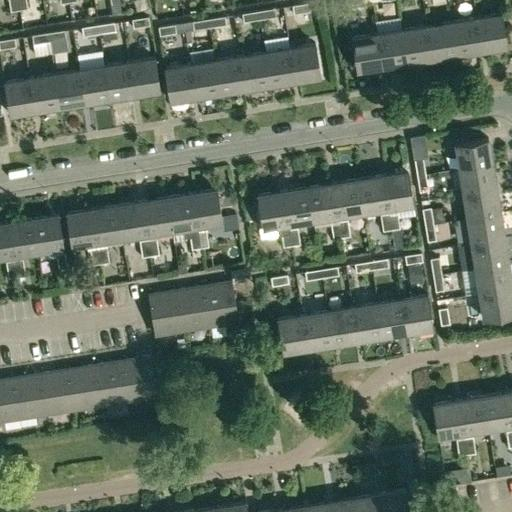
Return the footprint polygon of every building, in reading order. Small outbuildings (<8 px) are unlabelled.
[(9,0),(11,11),(20,9),(18,0),(9,0)] [(27,0),(18,0),(20,9),(29,8),(27,0)] [(310,11),(309,3),(292,5),(294,14),(310,11)] [(276,17),(275,8),(258,11),(260,19),(276,17)] [(260,19),(258,11),(242,13),(243,22),(260,19)] [(502,13),(476,17),(482,50),(507,45),(502,13)] [(150,25),(149,16),(132,19),(134,28),(150,25)] [(227,25),(226,16),(209,19),(211,27),(227,25)] [(476,17),(452,21),(457,53),(482,50),(476,17)] [(211,27),(209,19),(193,21),(194,30),(211,27)] [(452,21),(427,25),(432,57),(457,53),(452,21)] [(116,31),(114,22),(98,25),(99,33),(116,31)] [(176,33),(175,24),(159,27),(160,35),(176,33)] [(99,33),(98,25),(82,27),(83,36),(99,33)] [(427,25),(402,29),(407,61),(432,57),(427,25)] [(407,61),(402,29),(378,33),(383,65),(407,61)] [(66,39),(65,30),(49,32),(50,41),(66,39)] [(50,41),(49,32),(32,35),(34,44),(50,41)] [(378,33),(352,37),(357,69),(383,65),(378,33)] [(0,49),(16,47),(14,38),(0,40),(0,49)] [(48,61),(76,52),(72,40),(44,49),(48,61)] [(315,43),(290,47),(295,80),(321,76),(315,43)] [(290,47),(265,51),(270,84),(295,80),(290,47)] [(265,51),(240,55),(246,88),(270,84),(265,51)] [(240,55),(216,59),(221,92),(246,88),(240,55)] [(155,57),(129,61),(134,93),(160,89),(155,57)] [(216,59),(191,63),(196,96),(221,92),(216,59)] [(129,61),(105,65),(110,97),(134,93),(129,61)] [(165,67),(171,100),(196,96),(191,63),(165,67)] [(105,65),(80,69),(85,101),(110,97),(105,65)] [(80,69),(55,73),(60,105),(85,101),(80,69)] [(55,73),(30,77),(36,109),(60,105),(55,73)] [(4,81),(10,113),(36,109),(30,77),(4,81)] [(456,142),(460,168),(493,163),(488,137),(456,142)] [(426,173),(424,157),(415,158),(418,175),(426,173)] [(460,168),(464,193),(496,188),(493,163),(460,168)] [(409,170),(383,174),(388,207),(414,203),(409,170)] [(429,190),(426,173),(418,175),(420,191),(429,190)] [(383,174),(358,178),(363,211),(388,207),(383,174)] [(363,211),(358,178),(333,182),(339,215),(347,213),(363,211)] [(333,182),(309,186),(314,219),(339,215),(333,182)] [(309,186),(284,190),(289,222),(314,219),(309,186)] [(217,188),(191,192),(196,225),(205,223),(222,221),(217,188)] [(464,193),(468,218),(500,212),(496,188),(464,193)] [(289,222),(284,190),(258,194),(263,227),(276,224),(278,234),(282,233),(284,246),(293,245),(290,228),(289,222)] [(191,192),(166,196),(172,229),(184,227),(185,236),(189,236),(191,248),(200,247),(197,231),(196,225),(191,192)] [(166,196),(142,200),(147,233),(148,239),(157,237),(156,231),(172,229),(166,196)] [(142,200),(117,204),(122,237),(138,234),(147,233),(142,200)] [(117,204),(92,208),(98,241),(106,239),(122,237),(117,204)] [(434,223),(432,206),(423,208),(426,224),(434,223)] [(92,208),(67,212),(72,245),(89,242),(98,241),(92,208)] [(398,211),(389,213),(392,229),(400,228),(398,211)] [(468,218),(472,242),(504,237),(500,212),(468,218)] [(64,246),(59,213),(33,217),(38,250),(64,246)] [(392,229),(389,213),(380,214),(383,230),(392,229)] [(33,217),(8,221),(13,254),(38,250),(33,217)] [(340,221),(342,237),(343,237),(351,235),(348,219),(339,221),(340,221)] [(8,221),(0,222),(0,256),(13,254),(8,221)] [(333,238),(342,237),(340,221),(331,223),(333,238)] [(437,239),(434,223),(426,224),(428,241),(437,239)] [(301,243),(299,227),(290,228),(293,245),(301,243)] [(206,230),(197,231),(200,247),(209,246),(206,230)] [(157,237),(148,239),(151,255),(159,253),(157,237)] [(472,242),(476,267),(508,262),(504,237),(472,242)] [(148,239),(139,240),(142,256),(151,255),(148,239)] [(107,247),(99,248),(101,263),(110,262),(107,247)] [(99,248),(90,249),(92,264),(93,264),(101,263),(99,248)] [(67,268),(65,252),(56,253),(59,270),(67,268)] [(422,252),(406,255),(407,263),(423,261),(422,252)] [(442,272),(440,256),(431,257),(434,274),(442,272)] [(26,275),(23,258),(14,260),(17,276),(26,275)] [(388,266),(387,258),(370,260),(372,269),(388,266)] [(17,276),(14,260),(6,261),(8,278),(17,276)] [(372,269),(370,260),(354,263),(355,271),(372,269)] [(178,263),(178,272),(187,271),(185,262),(178,263)] [(476,267),(480,292),(511,286),(511,284),(508,262),(476,267)] [(407,265),(410,282),(423,281),(420,263),(407,265)] [(339,274),(337,265),(321,268),(322,277),(339,274)] [(322,277),(321,268),(305,271),(306,279),(322,277)] [(445,289),(442,272),(434,274),(436,290),(445,289)] [(288,282),(287,273),(270,276),(272,285),(288,282)] [(231,281),(204,285),(210,325),(238,321),(231,281)] [(204,285),(177,290),(183,330),(210,325),(204,285)] [(511,286),(480,292),(484,318),(511,313),(511,286)] [(149,294),(155,334),(183,330),(177,290),(149,294)] [(427,294),(402,298),(407,331),(433,327),(427,294)] [(402,298),(377,302),(382,335),(407,331),(402,298)] [(377,302),(352,306),(358,339),(382,335),(377,302)] [(352,306),(328,310),(333,343),(358,339),(352,306)] [(439,309),(441,326),(449,325),(447,308),(439,309)] [(328,310),(303,314),(308,347),(333,343),(328,310)] [(303,314),(277,318),(282,351),(308,347),(303,314)] [(176,338),(178,349),(185,348),(184,337),(176,338)] [(151,355),(123,359),(129,400),(158,395),(151,355)] [(123,359),(95,364),(102,404),(129,400),(123,359)] [(95,364),(68,368),(75,409),(102,404),(95,364)] [(68,368),(41,372),(48,413),(75,409),(68,368)] [(41,372),(14,377),(20,417),(48,413),(41,372)] [(14,377),(0,378),(0,420),(20,417),(14,377)] [(511,415),(508,392),(484,396),(489,428),(511,424),(511,415)] [(489,428),(484,396),(459,400),(464,432),(472,431),(489,428)] [(464,432),(459,400),(433,404),(438,436),(455,434),(464,432)] [(474,437),(465,438),(468,454),(476,453),(474,437)] [(459,456),(468,454),(465,438),(456,439),(459,456)] [(409,511),(406,489),(381,493),(383,511),(409,511)] [(383,511),(381,493),(356,497),(358,511),(383,511)] [(358,511),(356,497),(331,501),(332,511),(358,511)] [(332,511),(331,501),(306,505),(307,511),(332,511)] [(246,511),(245,502),(219,506),(220,511),(246,511)]
